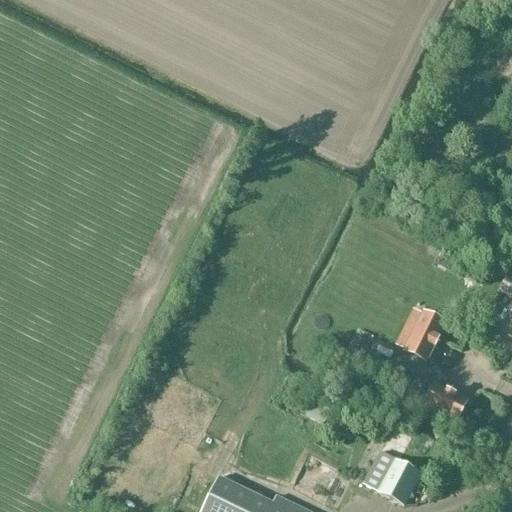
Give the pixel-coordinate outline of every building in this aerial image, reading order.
[(511,280),(509,279),(505,287),(502,293),(511,297),(511,299),(495,333),(511,341),(511,280)] [(423,315),(404,353),(426,364),(445,326),(423,315)] [(468,403),(433,387),(423,408),(458,425),(468,403)] [(294,411),(302,416),(323,427),(331,413),(309,402),(307,407),(298,403),(294,411)] [(380,455),(363,487),(404,510),(421,477),(408,470),(399,465),(380,455)] [(218,480),(202,511),(302,511),(276,499),(272,506),(218,480)]
